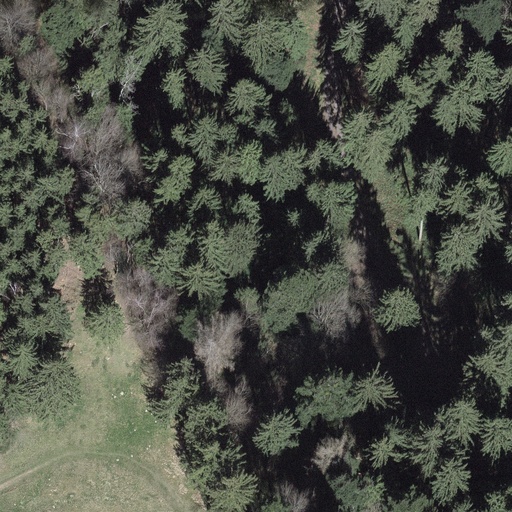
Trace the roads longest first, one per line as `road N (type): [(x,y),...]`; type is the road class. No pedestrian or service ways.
road 1 (track): [(511,412),(403,277),(346,146),(337,108),(339,0)]
road 2 (track): [(0,487),(81,456),(154,471),(181,511)]
